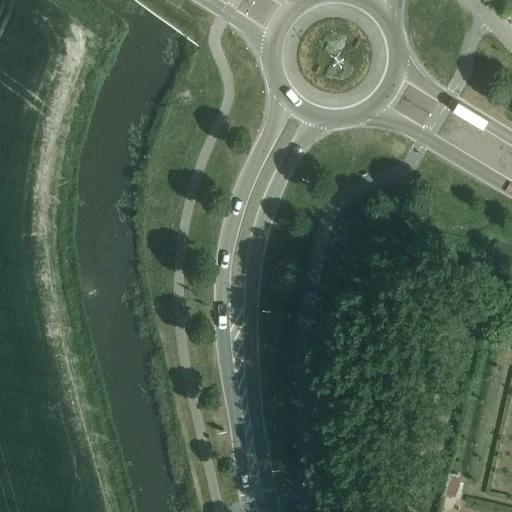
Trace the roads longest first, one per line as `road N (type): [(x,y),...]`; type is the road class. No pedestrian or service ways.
road 1 (tertiary): [(286,97),(238,203),(222,286),(248,511)]
road 2 (tertiary): [(272,511),(251,368),(256,260),(275,190),(321,118)]
road 3 (secondary): [(372,107),(511,190)]
road 4 (secondary): [(511,139),(396,68)]
